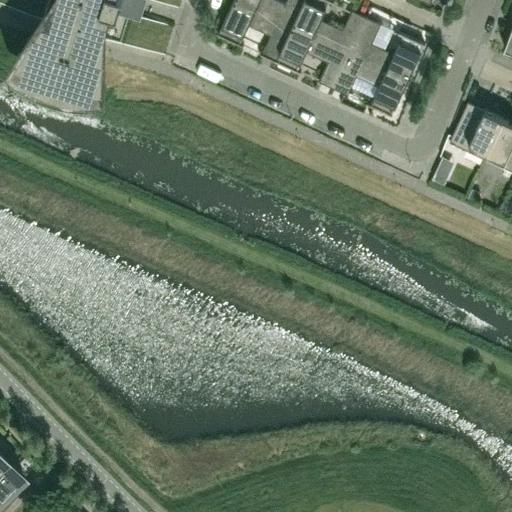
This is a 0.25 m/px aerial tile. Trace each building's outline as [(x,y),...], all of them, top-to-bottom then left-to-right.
[(40,0),(36,15),(42,16),(33,30),(30,33),(12,61),(20,67),(24,70),(28,73),(32,75),(36,78),(44,81),(48,83),(56,86),(65,88),(69,89),(73,89),(82,90),(86,90),(95,90),(99,90),(103,89),(104,56),(104,51),(104,36),(121,41),(130,13),(136,15),(140,0),(40,0)] [(292,24),(241,0),(232,0),(218,31),(217,32),(243,44),(244,43),(240,41),(248,23),(270,33),(261,53),(276,59),(292,24)] [(241,0),(292,24),(303,0),(285,0),(285,1),(283,0),(241,0)] [(350,50),(366,15),(352,8),(343,28),(321,17),(328,0),(331,0),(333,1),(333,0),(303,0),(292,24),(350,50)] [(408,77),(424,43),(425,42),(399,30),(399,31),(403,33),(394,51),(372,41),(381,22),(366,15),(350,50),(408,77)] [(350,50),(292,24),(276,59),(301,71),(301,70),(297,68),(306,50),(328,60),(319,79),(333,86),(350,50)] [(392,112),(408,77),(350,50),(333,86),(348,93),(357,73),(379,84),(371,102),(367,100),(366,101),(392,113),(392,112)] [(484,156),(502,116),(484,107),(483,111),(467,104),(469,100),(468,100),(449,140),(484,156)] [(511,169),(511,120),(502,116),(484,156),(511,169)] [(436,168),(432,177),(444,182),(448,173),(436,168)] [(472,186),(467,195),(476,200),(480,190),(472,186)] [(511,201),(507,199),(502,209),(511,212),(511,209),(511,201)] [(0,509),(18,490),(11,483),(22,471),(6,456),(0,462),(0,509)]
